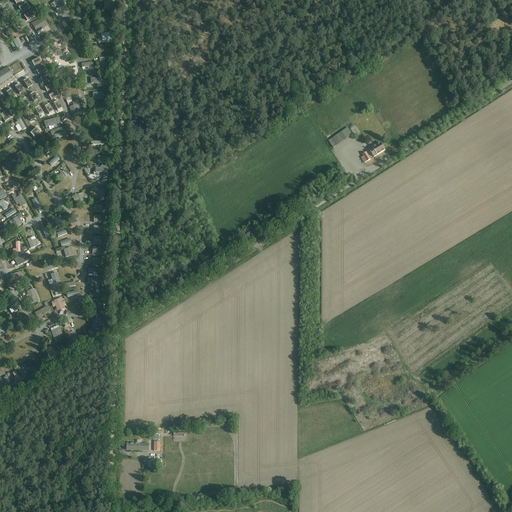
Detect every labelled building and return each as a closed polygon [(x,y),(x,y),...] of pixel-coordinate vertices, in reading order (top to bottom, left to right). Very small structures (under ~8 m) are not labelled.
[(60,0),(56,0),(52,4),(55,8),(57,6),(60,9),(64,5),(60,0)] [(111,0),(105,0),(104,10),(114,10),(114,0),(111,0)] [(25,3),(18,7),(22,12),(29,8),(25,3)] [(6,11),(0,14),(0,18),(1,21),(9,17),(6,11)] [(31,11),(23,16),(27,21),(34,16),(31,11)] [(43,18),(32,25),(37,33),(48,26),(43,18)] [(10,19),(3,23),(6,29),(13,25),(10,19)] [(15,28),(7,32),(10,37),(18,34),(15,28)] [(111,32),(101,34),(102,42),(113,40),(111,32)] [(15,51),(18,50),(23,47),(18,38),(13,41),(10,42),(15,51)] [(108,60),(110,60),(110,61),(113,61),(113,56),(109,56),(109,57),(99,58),(100,61),(100,68),(102,67),(102,70),(108,70),(107,67),(109,67),(108,60)] [(39,58),(31,61),(34,67),(42,63),(39,58)] [(43,66),(36,70),(39,75),(46,71),(43,66)] [(0,83),(12,76),(8,69),(7,68),(0,73),(0,83)] [(48,75),(40,78),(43,84),(50,80),(48,75)] [(28,79),(23,82),(27,89),(32,86),(28,79)] [(52,83),(44,87),(47,92),(55,89),(52,83)] [(20,84),(14,87),(19,94),(24,91),(20,84)] [(11,89),(6,93),(11,100),(16,96),(11,89)] [(56,91),(49,95),(51,101),(59,97),(56,91)] [(34,92),(29,96),(34,103),(39,100),(34,92)] [(26,98),(21,101),(25,108),(30,105),(26,98)] [(58,101),(53,104),(57,111),(62,108),(58,101)] [(49,104),(44,107),(49,114),(54,111),(49,104)] [(77,105),(70,107),(73,115),(80,113),(77,105)] [(39,106),(34,109),(39,116),(44,113),(39,106)] [(15,107),(8,112),(12,117),(19,111),(15,107)] [(31,111),(26,114),(30,121),(36,118),(31,111)] [(5,113),(0,116),(5,123),(10,119),(5,113)] [(26,129),(20,118),(16,121),(22,131),(26,129)] [(44,122),(45,128),(57,124),(56,118),(44,122)] [(359,133),(353,125),(350,127),(351,128),(350,129),(355,136),(359,133)] [(36,128),(30,133),(34,138),(40,132),(36,128)] [(348,128),(328,139),(332,147),(353,135),(348,128)] [(37,147),(45,140),(43,137),(35,144),(37,147)] [(369,150),(371,153),(374,157),(385,150),(380,143),(372,148),(369,150)] [(41,154),(43,156),(53,149),(50,147),(41,154)] [(72,151),(62,156),(68,169),(71,168),(70,166),(74,164),(71,156),(74,155),(72,151)] [(361,158),(362,159),(364,163),(371,159),(368,155),(366,153),(363,155),(364,157),(361,158)] [(57,155),(56,156),(49,161),(51,165),(60,158),(58,156),(57,155)] [(15,159),(6,165),(11,171),(19,165),(15,159)] [(108,178),(108,168),(95,168),(95,172),(103,172),(103,178),(108,178)] [(64,179),(68,175),(64,170),(59,175),(64,179)] [(77,201),(78,206),(86,204),(85,200),(87,199),(86,195),(84,195),(83,193),(75,195),(75,196),(73,197),(74,202),(77,201)] [(12,196),(17,205),(19,204),(21,207),(26,204),(22,195),(17,198),(15,194),(12,196)] [(44,206),(48,203),(43,196),(39,199),(44,206)] [(35,198),(32,200),(37,209),(41,207),(35,198)] [(7,218),(16,212),(13,209),(5,215),(7,218)] [(11,221),(9,222),(14,229),(15,229),(20,226),(19,225),(22,224),(17,217),(11,221)] [(61,217),(54,222),(58,228),(65,224),(61,217)] [(27,240),(30,249),(38,246),(38,245),(40,244),(40,242),(39,242),(38,240),(35,241),(34,237),(27,240)] [(61,246),(71,243),(69,237),(59,240),(61,246)] [(71,248),(63,250),(66,258),(73,256),(71,248)] [(14,259),(17,266),(28,261),(24,255),(14,259)] [(21,272),(10,275),(11,279),(18,277),(19,281),(22,280),(21,272)] [(50,275),(53,285),(60,283),(57,273),(50,275)] [(88,279),(87,284),(95,284),(95,289),(98,289),(99,284),(99,279),(88,279)] [(29,305),(38,302),(33,289),(26,292),(29,298),(26,299),(29,305)] [(55,307),(57,311),(65,309),(64,305),(66,304),(64,300),(62,301),(62,298),(54,301),(54,302),(51,303),(53,307),(55,307)] [(11,302),(8,305),(12,312),(16,310),(11,302)] [(47,306),(35,313),(38,320),(44,316),(45,319),(51,315),(47,306)] [(104,323),(104,318),(91,319),(92,331),(97,330),(96,323),(104,323)] [(62,335),(60,328),(52,331),(54,338),(62,335)] [(74,332),(67,333),(69,342),(77,340),(74,332)] [(45,350),(52,362),(61,357),(57,351),(55,353),(51,346),(45,350)] [(24,366),(22,368),(24,371),(22,372),(26,378),(27,377),(29,378),(31,377),(27,370),(24,366)] [(22,382),(16,371),(13,373),(15,378),(14,379),(15,381),(17,385),(22,382)] [(13,385),(7,376),(4,378),(7,383),(5,384),(7,387),(9,386),(10,387),(13,385)]
